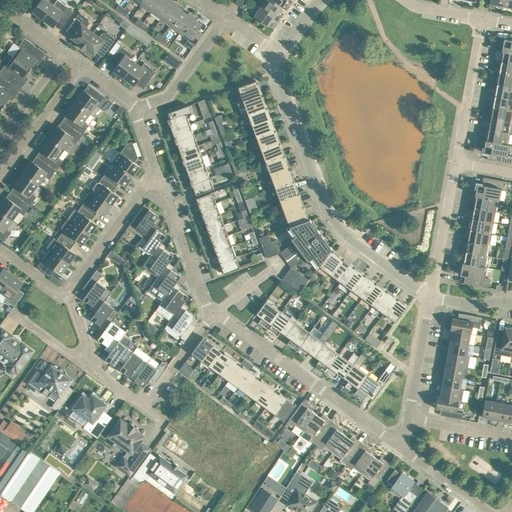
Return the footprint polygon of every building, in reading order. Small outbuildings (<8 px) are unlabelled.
[(53,5),(49,2),(50,0),(33,0),(38,4),(32,12),(43,19),(53,5)] [(67,22),(74,12),(66,6),(68,3),(62,0),(56,0),(53,5),(43,19),(53,27),(60,17),(67,22)] [(151,12),(159,0),(144,0),(141,5),(151,12)] [(160,19),(172,3),(174,1),(172,0),(159,0),(151,12),(160,19)] [(281,8),(270,0),(265,0),(261,7),(275,17),(281,8)] [(503,6),(504,0),(490,0),(490,4),(495,5),(496,7),(498,8),(501,8),(502,6),(503,6)] [(174,1),(172,3),(160,19),(170,26),(182,10),(184,8),(174,1)] [(120,13),(124,8),(119,4),(115,9),(120,13)] [(275,17),(261,7),(254,16),(268,27),(275,17)] [(125,17),(129,12),(124,8),(120,13),(125,17)] [(180,33),(192,17),(193,15),(188,12),(187,14),(182,10),(170,26),(180,33)] [(93,32),(86,28),(89,24),(88,19),(79,12),(66,31),(73,35),(71,38),(78,43),(77,45),(81,48),(93,32)] [(197,30),(201,25),(196,21),(198,19),(193,15),(192,17),(180,33),(188,39),(184,44),(191,50),(203,34),(197,30)] [(140,27),(144,22),(138,18),(135,24),(140,27)] [(126,29),(130,24),(123,19),(120,22),(120,25),(126,29)] [(145,31),(149,26),(144,22),(140,27),(145,31)] [(126,29),(125,30),(131,35),(136,28),(130,24),(126,29)] [(11,27),(7,32),(12,36),(16,31),(11,27)] [(102,57),(116,39),(107,32),(102,33),(99,37),(93,32),(81,48),(85,51),(87,49),(94,55),(96,52),(102,57)] [(159,41),(163,36),(158,32),(154,38),(159,41)] [(511,34),(510,34),(509,40),(504,39),(502,51),(511,52),(511,34)] [(164,45),(168,40),(163,36),(159,41),(164,45)] [(38,65),(46,54),(24,38),(18,46),(20,47),(13,57),(31,70),(31,69),(35,63),(38,65)] [(135,63),(129,58),(132,54),(120,45),(114,55),(121,60),(113,71),(123,78),(135,63)] [(511,64),(511,52),(502,51),(503,52),(502,56),(501,56),(500,60),(500,62),(511,64)] [(175,69),(180,62),(169,53),(163,59),(175,69)] [(25,77),(29,71),(30,71),(31,70),(13,57),(6,67),(4,65),(0,70),(0,74),(20,90),(28,79),(25,77)] [(511,75),(511,64),(500,62),(499,64),(498,68),(500,69),(499,73),(511,75)] [(149,81),(156,71),(144,63),(141,67),(135,63),(123,78),(134,86),(142,75),(149,81)] [(511,87),(511,75),(499,73),(499,74),(498,78),(497,78),(496,83),(495,84),(511,87)] [(12,100),(20,90),(0,74),(0,102),(5,106),(5,105),(5,104),(9,98),(12,100)] [(262,93),(258,83),(257,83),(256,81),(238,87),(243,100),(262,93)] [(511,99),(511,87),(495,84),(495,86),(494,91),(496,91),(495,96),(494,96),(511,99)] [(113,102),(91,86),(86,92),(83,90),(81,94),(79,93),(73,101),(90,113),(96,105),(100,108),(102,109),(104,110),(106,110),(107,109),(109,108),(113,102)] [(266,106),(262,95),(261,96),(260,94),(262,94),(262,93),(243,100),(247,113),(266,106)] [(511,110),(511,99),(494,96),(495,96),(494,101),(492,101),(492,105),(491,107),(511,110)] [(84,122),(90,113),(73,101),(67,109),(69,110),(66,114),(69,116),(64,122),(82,135),(89,125),(84,122)] [(187,118),(186,115),(187,115),(186,114),(191,112),(189,105),(169,113),(171,119),(167,120),(168,123),(169,126),(170,125),(172,130),(190,124),(188,118),(187,118)] [(120,106),(116,111),(120,115),(125,109),(120,106)] [(271,118),(267,108),(266,109),(265,107),(266,106),(247,113),(252,125),(271,118)] [(511,122),(511,110),(491,107),(491,109),(490,113),(491,113),(491,118),(490,118),(511,122)] [(221,115),(214,117),(217,124),(222,122),(224,121),(221,115)] [(275,129),(271,118),(252,125),(257,138),(276,131),(275,131),(274,131),(274,129),(275,129)] [(510,133),(511,123),(511,122),(490,118),(490,119),(490,123),(488,123),(488,128),(487,128),(487,129),(510,133)] [(80,138),(82,135),(64,122),(60,128),(57,126),(55,130),(53,129),(47,137),(64,149),(70,141),(75,144),(80,138)] [(222,122),(217,124),(220,131),(226,129),(226,128),(224,128),(222,122)] [(193,133),(192,130),(190,124),(172,130),(174,136),(175,138),(174,139),(175,142),(194,135),(193,133)] [(508,144),(510,133),(487,129),(487,131),(486,136),(487,136),(486,140),(485,140),(509,145),(508,144)] [(279,142),(276,131),(257,138),(261,151),(280,144),(280,143),(279,144),(278,142),(279,142)] [(198,145),(195,139),(194,137),(194,135),(175,142),(176,144),(177,144),(178,146),(180,152),(198,145)] [(58,157),(64,149),(47,137),(42,145),(43,146),(40,150),(43,152),(39,158),(56,170),(63,161),(58,157)] [(511,156),(507,155),(509,145),(485,140),(483,152),(488,153),(487,159),(511,164),(511,162),(511,156)] [(133,162),(138,157),(132,142),(127,143),(120,153),(119,151),(112,161),(117,165),(132,177),(135,173),(139,167),(133,162)] [(203,144),(198,145),(180,152),(182,157),(183,160),(182,160),(183,163),(202,156),(201,156),(206,154),(203,144)] [(284,154),(280,144),(261,151),(266,163),(285,156),(284,157),(283,155),(284,154)] [(206,167),(203,161),(202,158),(202,156),(183,163),(184,166),(185,165),(186,168),(188,173),(206,167)] [(289,167),(285,156),(266,163),(271,176),(290,169),(289,169),(288,169),(288,167),(289,167)] [(49,180),(56,170),(39,158),(34,164),(31,161),(29,165),(27,164),(22,172),(38,184),(44,176),(49,180)] [(132,177),(117,165),(110,175),(106,172),(102,177),(116,187),(119,182),(125,186),(130,180),(130,181),(132,177)] [(209,176),(208,173),(206,167),(188,173),(190,179),(191,181),(190,182),(191,184),(209,178),(209,176)] [(293,180),(290,169),(271,176),(275,189),(294,182),(294,181),(293,182),(292,180),(293,180)] [(32,193),(38,184),(22,172),(16,180),(17,181),(14,185),(17,187),(13,193),(30,206),(37,196),(32,193)] [(112,191),(116,187),(102,177),(99,182),(97,182),(92,188),(93,190),(92,191),(111,206),(114,202),(118,196),(112,191)] [(507,191),(508,182),(483,177),(482,185),(477,184),(475,196),(499,200),(501,190),(507,191)] [(213,189),(211,182),(210,179),(209,178),(191,184),(192,187),(193,187),(194,189),(196,195),(213,189)] [(298,192),(294,182),(275,189),(280,201),(299,194),(298,195),(297,193),(298,192)] [(111,206),(92,191),(89,192),(84,198),(85,201),(81,206),(94,216),(98,211),(104,215),(108,209),(108,210),(111,206)] [(216,203),(214,197),(213,197),(212,193),(212,192),(196,198),(196,199),(198,203),(197,203),(200,209),(216,203)] [(23,215),(30,206),(13,193),(8,199),(6,197),(3,201),(1,200),(0,201),(0,211),(12,220),(18,212),(23,215)] [(303,205),(299,194),(280,201),(285,214),(304,207),(303,207),(302,207),(302,205),(303,205)] [(496,211),(498,201),(499,201),(499,200),(475,196),(476,196),(475,201),(474,201),(473,205),(473,207),(496,211)] [(246,200),(250,211),(258,209),(253,197),(246,200)] [(220,214),(218,208),(217,208),(216,205),(216,204),(216,203),(200,209),(200,210),(202,213),(201,214),(204,220),(220,214)] [(91,221),(94,216),(81,206),(77,211),(74,209),(67,219),(90,235),(93,231),(97,225),(91,221)] [(157,228),(152,224),(154,222),(154,223),(158,216),(149,209),(147,212),(142,208),(143,208),(142,207),(128,226),(129,227),(131,224),(145,234),(136,246),(136,247),(143,237),(148,240),(159,226),(157,228)] [(307,218),(304,207),(285,214),(289,227),(310,219),(307,220),(306,218),(307,218)] [(494,222),(496,211),(473,207),(472,209),(472,213),(473,213),(472,218),(494,222)] [(31,209),(29,213),(34,217),(37,213),(31,209)] [(6,228),(12,220),(0,211),(0,238),(4,242),(11,232),(6,228)] [(224,225),(222,218),(221,218),(220,215),(220,214),(204,220),(206,224),(205,224),(208,231),(224,225)] [(491,234),(494,222),(472,218),(472,219),(471,223),(470,223),(469,228),(468,229),(491,234)] [(90,235),(67,219),(61,228),(64,230),(60,235),(73,245),(77,240),(83,244),(87,239),(90,235)] [(318,265),(331,248),(310,219),(289,227),(286,228),(293,237),(291,238),(296,245),(303,254),(308,261),(314,256),(320,263),(318,265)] [(228,236),(225,229),(224,225),(208,231),(210,235),(209,235),(212,241),(228,236)] [(165,248),(160,244),(161,242),(161,243),(166,236),(157,230),(159,226),(148,240),(143,237),(136,247),(138,244),(152,254),(143,266),(143,267),(150,257),(156,261),(166,246),(165,248)] [(489,245),(491,234),(468,229),(468,231),(467,236),(469,236),(468,240),(467,241),(489,245)] [(271,241),(269,234),(264,236),(261,237),(259,238),(266,258),(280,253),(280,252),(276,240),(271,241)] [(70,250),(73,245),(60,235),(56,240),(55,239),(48,249),(50,250),(53,253),(69,264),(72,260),(71,260),(76,254),(70,250)] [(232,246),(229,240),(228,236),(212,241),(212,242),(214,245),(213,246),(216,252),(232,246)] [(487,256),(489,245),(467,241),(468,241),(467,246),(466,245),(465,250),(464,252),(487,256)] [(295,251),(293,248),(291,244),(280,252),(280,253),(285,259),(295,251)] [(297,253),(300,256),(303,254),(296,245),(293,248),(295,251),(285,259),(286,261),(297,253)] [(172,268),(167,264),(168,263),(169,263),(173,256),(164,250),(166,246),(156,261),(150,257),(143,267),(145,264),(159,274),(150,287),(151,287),(158,277),(163,281),(174,266),(173,266),(172,268)] [(236,257),(233,250),(233,251),(232,247),(232,246),(216,252),(217,256),(220,263),(236,257)] [(329,273),(341,257),(332,251),(332,252),(330,251),(332,248),(331,248),(318,265),(329,273)] [(69,264),(53,253),(50,250),(43,259),(36,267),(50,277),(56,269),(62,273),(66,268),(69,264)] [(120,257),(111,250),(107,256),(121,266),(124,263),(126,261),(125,260),(120,257)] [(124,252),(120,257),(125,260),(128,256),(124,252)] [(485,267),(487,256),(464,252),(464,253),(463,258),(464,258),(464,263),(462,262),(462,263),(486,267),(485,267)] [(302,259),(300,256),(297,253),(286,261),(291,267),(302,259)] [(240,268),(237,261),(236,257),(220,263),(221,267),(224,274),(240,268)] [(340,281),(352,265),(343,259),(342,260),(341,259),(342,257),(341,257),(329,273),(340,281)] [(484,278),(486,267),(462,263),(460,275),(465,276),(463,283),(489,288),(490,279),(484,278)] [(351,289),(363,273),(354,267),(353,268),(352,266),(352,265),(340,281),(351,289)] [(179,288),(174,284),(176,283),(180,277),(171,270),(174,267),(174,266),(163,281),(158,277),(151,287),(153,284),(167,294),(158,307),(165,297),(170,301),(181,286),(179,288)] [(302,275),(291,267),(282,279),(299,292),(303,287),(306,283),(299,279),(302,275)] [(0,291),(1,292),(13,275),(12,274),(11,272),(10,271),(8,270),(6,270),(3,268),(0,272),(0,291)] [(111,291),(97,281),(102,275),(96,270),(82,289),(83,289),(84,288),(89,291),(88,293),(83,299),(92,306),(90,309),(101,295),(106,299),(113,289),(111,291)] [(362,297),(374,281),(365,275),(364,276),(363,274),(363,273),(351,289),(362,297)] [(16,291),(23,282),(20,280),(20,278),(18,277),(16,276),(15,276),(13,275),(1,292),(7,297),(4,300),(14,307),(24,293),(22,295),(16,291)] [(373,305),(385,289),(376,283),(375,284),(373,282),(374,281),(362,297),(373,305)] [(187,308),(182,304),(183,303),(188,297),(179,290),(181,287),(181,286),(170,301),(165,297),(158,307),(160,304),(174,314),(165,327),(173,317),(178,321),(188,307),(188,306),(187,308)] [(118,312),(104,301),(113,289),(106,299),(101,295),(90,309),(92,308),(97,311),(95,313),(91,319),(100,326),(97,329),(108,315),(113,319),(120,309),(118,312)] [(384,313),(396,297),(387,291),(386,292),(384,290),(385,289),(373,305),(384,313)] [(134,291),(128,300),(135,305),(137,301),(134,291)] [(395,321),(407,305),(398,298),(397,300),(395,298),(396,297),(384,313),(395,321)] [(266,331),(281,312),(272,305),(273,303),(268,299),(256,314),(262,318),(258,323),(267,330),(266,331)] [(287,333),(297,320),(291,316),(294,313),(285,306),(281,312),(266,331),(267,331),(268,330),(277,337),(280,332),(285,335),(287,333)] [(189,324),(190,323),(191,323),(195,317),(186,310),(189,307),(188,307),(178,321),(173,317),(165,327),(166,327),(168,324),(181,335),(179,337),(182,339),(185,341),(196,327),(195,326),(194,328),(189,324)] [(126,332),(112,321),(121,309),(120,309),(113,319),(108,315),(97,329),(98,330),(99,328),(104,332),(103,333),(102,333),(98,339),(107,346),(105,349),(115,335),(121,339),(128,329),(127,329),(126,332)] [(472,328),(478,330),(481,317),(465,314),(464,320),(452,318),(450,329),(471,333),(472,328)] [(348,318),(344,324),(349,328),(353,323),(348,318)] [(295,352),(310,333),(301,326),(302,324),(297,320),(285,335),(290,339),(287,344),(296,351),(295,352)] [(360,324),(357,328),(364,334),(367,330),(360,324)] [(155,326),(149,333),(156,338),(162,331),(155,326)] [(314,357),(326,341),(328,338),(314,327),(310,333),(295,352),(296,353),(297,351),(306,358),(309,353),(314,357)] [(32,351),(21,343),(20,345),(11,338),(12,336),(1,328),(0,330),(0,357),(7,363),(6,364),(8,366),(7,368),(8,371),(10,372),(13,372),(15,371),(17,372),(32,351)] [(511,354),(511,353),(511,328),(508,328),(505,328),(504,331),(504,333),(497,331),(493,354),(511,357),(511,355),(511,354)] [(133,352),(119,342),(128,329),(121,339),(115,335),(105,349),(105,350),(106,348),(111,352),(110,353),(105,359),(115,366),(123,355),(128,359),(135,349),(133,352)] [(468,344),(470,334),(471,334),(471,333),(450,329),(450,330),(450,332),(451,332),(451,335),(449,335),(448,341),(468,344)] [(381,341),(369,333),(365,339),(376,348),(381,341)] [(354,335),(349,341),(355,345),(359,339),(354,335)] [(201,360),(213,344),(206,339),(205,340),(203,339),(204,338),(203,337),(191,353),(201,360)] [(324,373),(339,354),(330,347),(331,345),(326,341),(314,357),(319,360),(316,365),(325,372),(324,373)] [(466,356),(468,344),(448,341),(447,346),(449,347),(448,349),(447,349),(446,352),(466,356)] [(210,367),(221,352),(219,350),(220,349),(213,344),(201,360),(210,367)] [(134,381),(149,360),(147,362),(133,352),(135,349),(128,359),(123,355),(115,366),(121,359),(126,362),(124,364),(120,370),(129,377),(130,376),(135,379),(134,380),(134,381)] [(219,374),(231,358),(224,353),(223,354),(221,352),(210,367),(219,374)] [(470,356),(466,356),(446,352),(446,355),(447,355),(446,358),(445,358),(444,363),(464,367),(467,367),(470,356)] [(343,378),(355,362),(359,357),(353,353),(348,360),(339,354),(324,373),(325,374),(326,372),(335,379),(338,374),(343,378)] [(353,395),(368,375),(359,368),(366,358),(361,354),(359,357),(355,362),(343,378),(348,381),(345,386),(354,393),(353,394),(353,395)] [(228,381),(240,365),(237,364),(238,363),(231,358),(219,374),(228,381)] [(153,385),(164,370),(158,366),(156,369),(148,363),(150,360),(149,360),(134,381),(144,387),(148,381),(149,379),(154,383),(153,385)] [(373,399),(397,366),(391,362),(377,382),(368,375),(353,395),(354,395),(355,393),(364,400),(367,395),(373,399)] [(188,377),(191,373),(194,370),(184,363),(179,370),(188,377)] [(467,367),(464,367),(444,363),(443,369),(444,369),(444,372),(443,372),(442,374),(462,378),(465,379),(467,367)] [(39,370),(29,383),(36,388),(35,389),(35,390),(35,391),(36,392),(36,393),(38,394),(39,394),(40,394),(41,393),(42,392),(43,393),(47,387),(59,396),(55,402),(53,405),(53,406),(53,407),(53,408),(54,408),(55,409),(56,409),(57,409),(58,408),(59,409),(73,390),(67,386),(72,380),(65,375),(66,372),(64,371),(65,373),(64,374),(59,370),(60,369),(61,370),(62,369),(60,368),(58,370),(57,369),(58,368),(58,367),(57,366),(57,365),(56,365),(55,365),(54,365),(53,366),(51,365),(44,374),(39,370)] [(238,387),(250,371),(243,366),(242,367),(240,365),(228,381),(238,387)] [(247,394),(258,379),(256,377),(256,376),(250,371),(238,387),(234,392),(243,399),(247,394)] [(460,389),(462,378),(442,374),(442,377),(443,377),(442,380),(441,380),(440,386),(460,389)] [(256,401),(268,385),(261,379),(260,381),(258,379),(247,394),(256,401)] [(265,407),(276,392),(274,391),(275,390),(268,385),(256,401),(265,407)] [(463,390),(460,389),(440,386),(439,391),(440,391),(440,394),(439,394),(438,396),(437,396),(437,397),(458,401),(461,401),(463,390)] [(275,414),(286,398),(279,393),(279,394),(276,392),(265,407),(275,414)] [(112,418),(102,410),(106,405),(93,395),(89,400),(83,395),(73,408),(89,420),(83,428),(97,438),(112,418)] [(456,412),(458,401),(437,397),(435,408),(447,410),(446,416),(462,419),(463,413),(456,412)] [(284,421),(296,405),(295,404),(294,405),(292,404),(293,403),(286,398),(275,414),(284,421)] [(303,431),(316,414),(311,411),(313,408),(303,400),(287,423),(293,428),(295,425),(303,431)] [(493,419),(496,402),(484,400),(481,417),(493,419)] [(504,421),(507,404),(496,402),(493,419),(504,421)] [(316,444),(333,422),(323,414),(320,417),(316,414),(303,431),(300,435),(309,442),(310,440),(316,444)] [(116,466),(130,476),(133,472),(135,470),(150,449),(140,441),(144,436),(136,430),(138,428),(130,422),(128,424),(120,418),(117,422),(115,423),(114,424),(112,425),(112,427),(112,429),(107,436),(116,442),(113,445),(121,450),(123,447),(128,451),(124,457),(123,456),(116,466)] [(257,419),(252,425),(261,432),(266,426),(257,419)] [(3,420),(0,424),(0,429),(14,439),(19,443),(25,435),(3,420)] [(332,452),(345,435),(340,432),(342,429),(333,422),(316,444),(322,449),(324,446),(332,452)] [(275,433),(266,426),(261,432),(271,439),(275,433)] [(0,456),(2,457),(7,449),(14,439),(0,429),(0,456)] [(345,466),(362,443),(352,436),(349,439),(345,435),(332,452),(341,458),(339,461),(345,466)] [(361,474),(374,456),(369,453),(371,450),(362,443),(345,466),(351,470),(353,468),(361,474)] [(32,511),(37,506),(60,472),(19,444),(13,453),(6,462),(11,465),(0,481),(0,493),(26,511),(27,511),(32,511)] [(136,471),(132,477),(132,478),(134,476),(139,479),(140,480),(142,480),(144,479),(144,478),(148,474),(159,482),(158,483),(161,485),(162,484),(174,493),(187,476),(178,469),(179,467),(173,463),(172,464),(159,455),(156,459),(150,454),(151,453),(150,453),(136,471)] [(44,460),(69,477),(74,471),(55,457),(54,458),(49,454),(45,460),(44,459),(44,460)] [(374,487),(391,464),(381,457),(379,460),(374,456),(361,474),(370,480),(368,482),(374,487)] [(332,469),(327,475),(334,481),(339,474),(332,469)] [(497,484),(503,475),(495,469),(488,479),(497,484)] [(404,511),(416,496),(408,490),(414,481),(402,473),(401,474),(395,470),(387,481),(393,485),(392,487),(403,495),(394,508),(399,511),(404,511)] [(298,511),(296,511),(310,511),(317,502),(305,494),(313,482),(296,471),(281,496),(282,494),(291,500),(288,504),(298,511)] [(268,475),(263,483),(269,487),(274,479),(268,475)] [(88,476),(83,484),(94,492),(100,484),(88,476)] [(338,476),(334,482),(339,485),(340,486),(343,480),(338,476)] [(332,481),(328,487),(334,492),(339,485),(334,482),(332,481)] [(254,511),(268,511),(277,498),(264,489),(251,509),(254,511)] [(82,491),(76,502),(82,505),(88,495),(82,491)] [(435,498),(436,497),(428,491),(412,511),(445,511),(449,507),(435,498)] [(332,494),(329,497),(338,503),(340,499),(332,494)] [(334,511),(335,511),(334,511),(335,511),(336,511),(333,510),(338,503),(329,497),(319,511),(334,511)]
